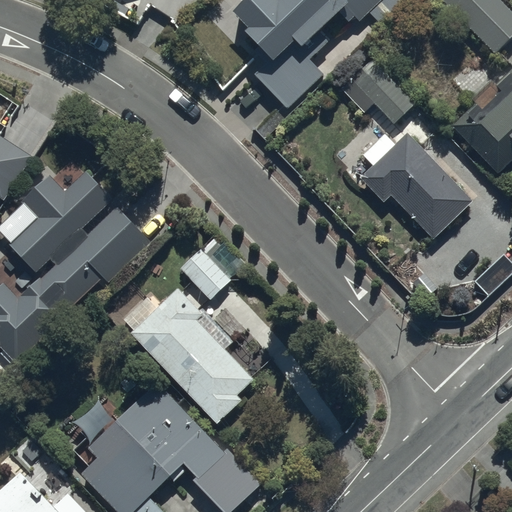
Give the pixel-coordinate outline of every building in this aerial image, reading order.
[(148,16),(122,0),(96,0),(96,7),(139,31),(148,16)] [(271,64),(258,76),(292,111),(326,77),(312,62),(331,44),(326,39),(345,20),(349,24),(356,17),(361,21),(382,0),(258,0),(238,20),(253,36),(248,41),(271,64)] [(511,46),(511,17),(494,0),(440,0),(437,3),(496,62),(511,46)] [(416,109),(371,63),(350,84),(395,130),(416,109)] [(511,73),(496,89),(506,100),(486,119),(476,109),(471,114),(467,111),(452,125),(502,176),(511,167),(511,73)] [(0,192),(6,196),(33,153),(0,132),(0,192)] [(474,208),(408,141),(399,150),(386,137),(363,160),(375,172),(361,186),(385,211),(392,203),(435,247),(474,208)] [(0,352),(16,370),(151,250),(119,214),(89,241),(84,236),(114,208),(87,178),(66,197),(53,182),(23,208),(38,225),(9,251),(34,280),(51,265),(57,272),(20,305),(7,290),(0,296),(0,352)] [(196,289),(187,297),(198,309),(206,301),(211,306),(206,311),(215,321),(224,313),(215,304),(233,287),(208,260),(219,249),(215,244),(182,274),(196,289)] [(180,295),(130,341),(218,432),(243,408),(239,404),(256,388),(226,357),(249,335),(227,313),(213,327),(202,316),(201,317),(180,295)] [(118,431),(95,452),(90,456),(100,467),(84,482),(112,511),(157,511),(152,506),(185,474),(199,488),(195,492),(214,511),(243,511),(264,493),(228,455),(225,458),(161,391),(118,431)] [(0,507),(0,511),(83,511),(65,493),(57,501),(59,503),(51,511),(23,483),(0,507)]
